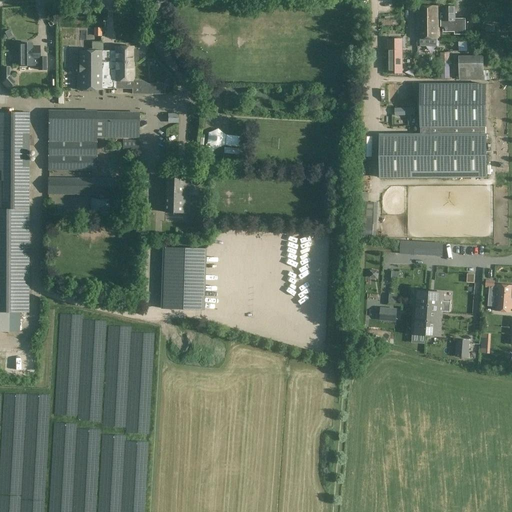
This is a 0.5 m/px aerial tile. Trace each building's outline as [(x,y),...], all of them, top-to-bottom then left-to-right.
[(439,8),(417,8),(417,39),(439,39),(439,8)] [(455,8),(443,8),(443,13),(441,13),(441,27),(443,27),(443,32),(455,32),(455,34),(465,34),(465,19),(457,19),(457,23),(455,23),(455,21),(455,8)] [(469,9),(468,18),(482,18),(482,9),(469,9)] [(145,51),(147,38),(140,37),(138,50),(145,51)] [(388,74),(403,73),(402,39),(387,39),(388,74)] [(79,81),(77,81),(77,90),(103,90),(103,81),(101,81),(101,43),(92,43),(92,51),(79,51),(79,81)] [(39,47),(31,47),(31,44),(19,44),(20,66),(33,66),(33,65),(39,65),(39,70),(46,70),(46,57),(39,57),(39,47)] [(115,48),(115,81),(116,81),(132,81),(132,80),(132,63),(135,63),(138,60),(138,52),(135,50),(133,50),(133,48),(115,48)] [(441,53),(441,64),(450,64),(450,53),(441,53)] [(483,57),(460,57),(460,80),(482,79),(483,57)] [(132,81),(116,81),(115,89),(132,89),(132,94),(141,94),(164,94),(164,84),(148,84),(141,80),(132,80),(132,81)] [(421,135),(486,135),(486,124),(486,84),(420,85),(421,135)] [(294,95),(293,87),(283,87),(283,96),(294,95)] [(96,170),(97,138),(97,112),(97,111),(48,111),(48,170),(96,170)] [(104,112),(103,138),(139,139),(139,113),(104,112)] [(167,124),(176,121),(174,112),(164,114),(167,124)] [(225,146),(243,149),(245,137),(226,135),(218,129),(208,133),(207,143),(202,149),(212,156),(216,150),(225,146)] [(380,135),(380,177),(486,177),(486,135),(421,135),(380,135)] [(123,140),(123,152),(138,152),(138,141),(123,140)] [(198,173),(189,174),(189,185),(199,185),(198,173)] [(98,196),(106,196),(122,196),(122,179),(48,179),(48,195),(98,196)] [(186,222),(187,180),(166,179),(165,222),(186,222)] [(188,210),(198,211),(199,193),(189,193),(188,210)] [(106,209),(106,196),(98,196),(98,208),(106,209)] [(442,256),(443,244),(401,242),(400,254),(442,256)] [(206,319),(205,260),(167,261),(168,318),(206,319)] [(511,285),(498,285),(498,287),(494,287),(495,281),(486,280),(486,288),(490,288),(490,293),(497,293),(496,311),(510,312),(511,295),(511,294),(511,285)] [(429,292),(416,291),(414,311),(416,311),(428,312),(429,292)] [(443,293),(429,292),(428,312),(440,312),(442,313),(443,293)] [(389,294),(389,304),(396,305),(397,295),(389,294)] [(396,321),(397,309),(381,308),(380,320),(396,321)] [(428,312),(416,311),(415,316),(414,316),(413,334),(426,335),(428,312)] [(440,312),(428,312),(426,335),(440,336),(442,318),(440,317),(440,312)] [(366,327),(369,316),(362,314),(359,325),(366,327)] [(489,353),(490,334),(482,334),(481,353),(489,353)] [(469,341),(457,341),(456,356),(468,357),(469,341)]
